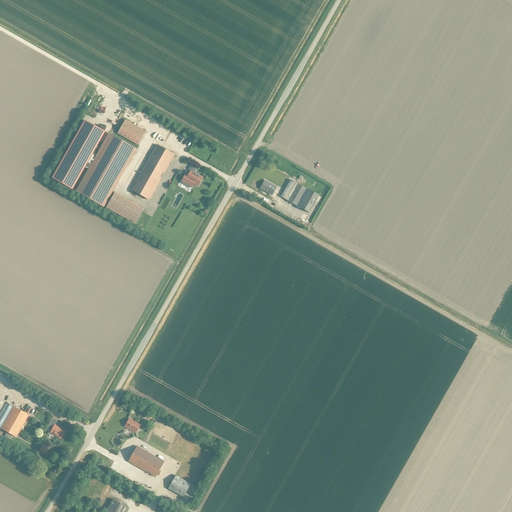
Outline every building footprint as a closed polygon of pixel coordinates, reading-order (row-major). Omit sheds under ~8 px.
[(89,169),(97,156),(92,154),(105,132),(85,120),(52,177),(73,189),(85,167),(89,169)] [(137,145),(145,131),(125,120),(117,134),(137,145)] [(97,156),(89,169),(77,191),(103,206),(135,149),(109,134),(97,156)] [(164,173),(174,155),(157,145),(131,190),(149,200),(161,177),(162,178),(164,173)] [(194,184),(198,186),(203,177),(191,170),(188,176),(185,174),(181,181),(192,187),(194,184)] [(308,213),(319,195),(306,188),(306,189),(290,179),(281,197),(308,213)] [(272,195),(276,187),(265,180),(260,188),(272,195)] [(143,209),(114,193),(106,207),(135,224),(143,209)] [(0,410),(0,426),(12,406),(5,402),(0,410)] [(12,406),(0,426),(0,427),(16,437),(28,415),(12,406)] [(135,433),(140,425),(129,419),(125,426),(135,433)] [(61,439),(65,431),(55,424),(50,432),(61,439)] [(155,477),(164,461),(137,446),(128,461),(155,477)] [(183,497),(191,484),(176,475),(168,488),(183,497)] [(125,511),(128,507),(112,499),(104,511),(125,511)]
